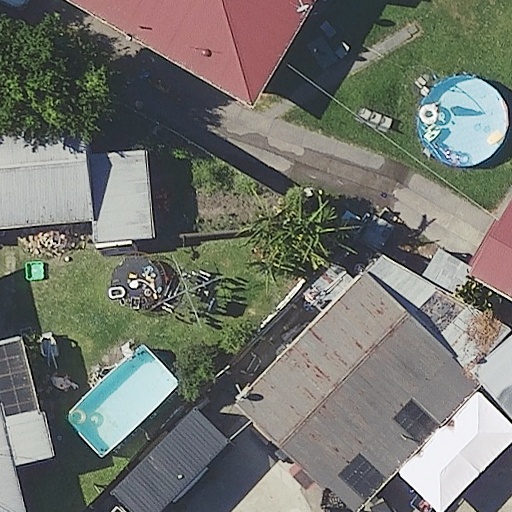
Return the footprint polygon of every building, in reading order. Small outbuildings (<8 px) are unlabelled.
[(66,0),(246,104),(306,0),(66,0)] [(77,153),(71,96),(0,103),(0,224),(80,216),(83,243),(146,236),(136,147),(77,153)] [(511,197),(461,273),(511,306),(511,197)] [(435,511),(511,429),(511,428),(352,280),(234,406),(341,505),(380,463),(433,511),(435,511)] [(0,382),(0,511),(10,511),(0,467),(0,463),(36,454),(18,378),(0,382)]
